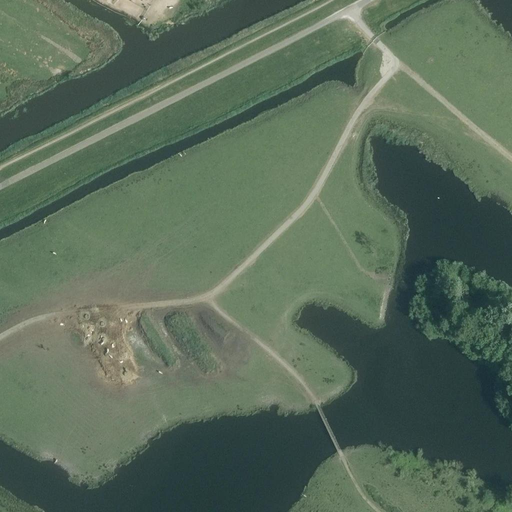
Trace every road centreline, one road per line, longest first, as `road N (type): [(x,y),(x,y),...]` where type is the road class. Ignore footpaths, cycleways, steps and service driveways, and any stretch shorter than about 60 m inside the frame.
road 1 (track): [(399,62),(297,217),(221,288),(190,301),(43,318),(0,336)]
road 2 (unknown): [(335,0),(0,168)]
road 3 (track): [(511,160),(399,62)]
